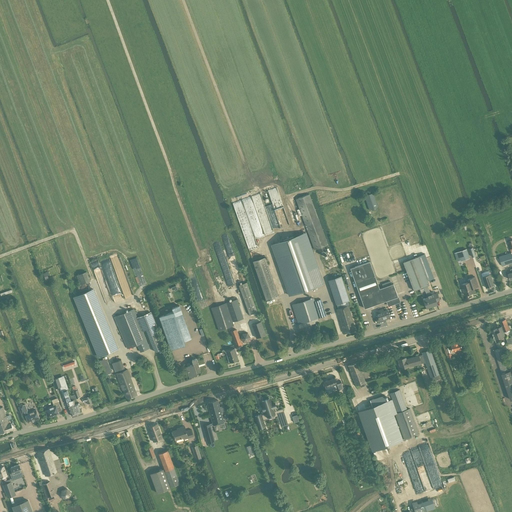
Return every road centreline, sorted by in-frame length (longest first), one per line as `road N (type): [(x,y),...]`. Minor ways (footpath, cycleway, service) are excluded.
road 1 (unclassified): [(10,436),(511,291)]
road 2 (tertiary): [(16,454),(511,312)]
road 3 (track): [(245,315),(236,292),(215,297),(107,0)]
road 4 (track): [(266,245),(292,223),(285,199),(279,185),(260,186),(247,172),(183,0)]
road 5 (track): [(0,256),(73,229),(93,279)]
road 6 (unknown): [(160,391),(149,358),(125,351),(110,320),(128,299)]
